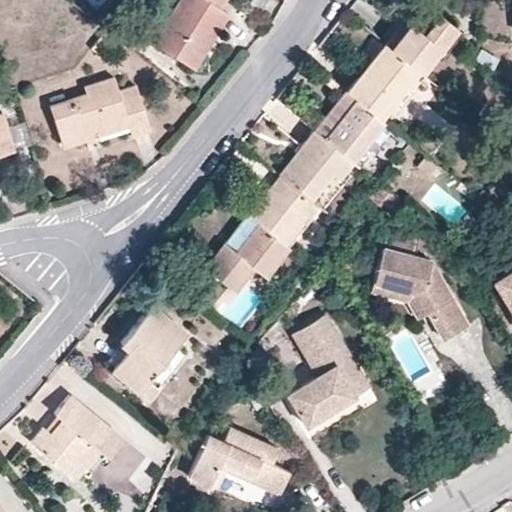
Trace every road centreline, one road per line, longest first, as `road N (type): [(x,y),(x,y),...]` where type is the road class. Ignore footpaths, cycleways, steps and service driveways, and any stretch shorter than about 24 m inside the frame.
road 1 (residential): [(86,250),(151,202),(300,26),(313,0)]
road 2 (residential): [(0,392),(83,298),(93,274),(86,250)]
